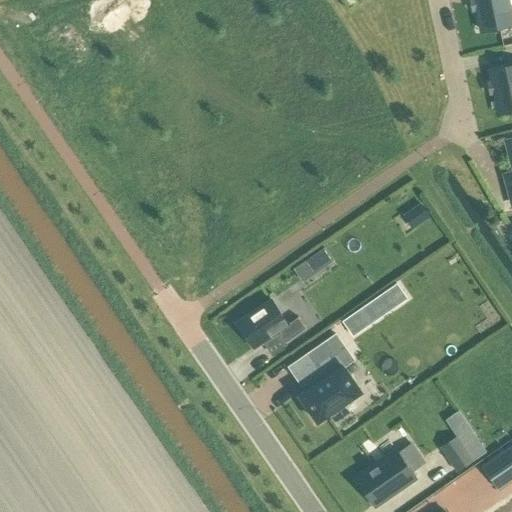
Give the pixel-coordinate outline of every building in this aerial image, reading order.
[(357,2),(355,0),(342,0),(348,8),(357,2)] [(481,26),(481,31),(511,24),(511,22),(509,7),(510,5),(509,0),(474,0),(478,16),(477,18),(478,25),(481,26)] [(511,64),(490,69),(496,99),(494,101),(496,108),(498,109),(499,114),(511,110),(511,64)] [(427,201),(408,209),(414,224),(434,216),(427,201)] [(308,279),(339,257),(330,243),(298,266),(308,279)] [(407,299),(396,284),(384,293),(394,308),(407,299)] [(271,299),(237,323),(254,348),(278,331),(285,342),(306,328),(298,317),(288,324),(271,299)] [(342,322),(352,337),(373,322),(363,308),(342,322)] [(353,360),(336,334),(308,353),(317,366),(298,379),(305,390),(299,395),(317,421),(361,391),(344,366),(353,360)] [(457,436),(440,447),(450,461),(466,450),(457,436)] [(511,444),(481,466),(498,489),(511,479),(511,444)] [(399,449),(356,478),(375,505),(417,475),(399,449)]
